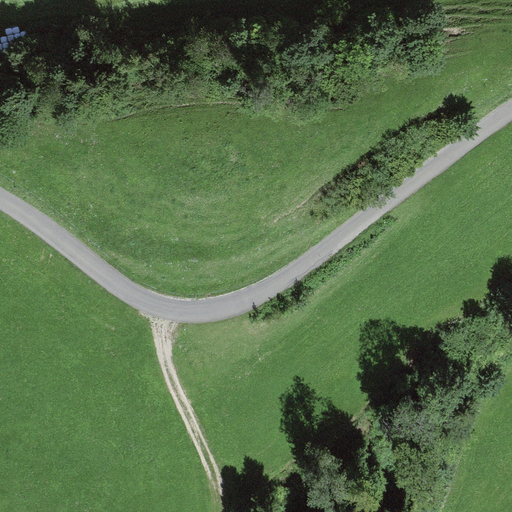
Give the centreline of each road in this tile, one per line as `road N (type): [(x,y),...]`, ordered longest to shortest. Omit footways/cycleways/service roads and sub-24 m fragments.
road 1 (unclassified): [(0,204),(158,308),(225,313),(284,282),(511,111)]
road 2 (track): [(158,308),(165,358),(224,511)]
